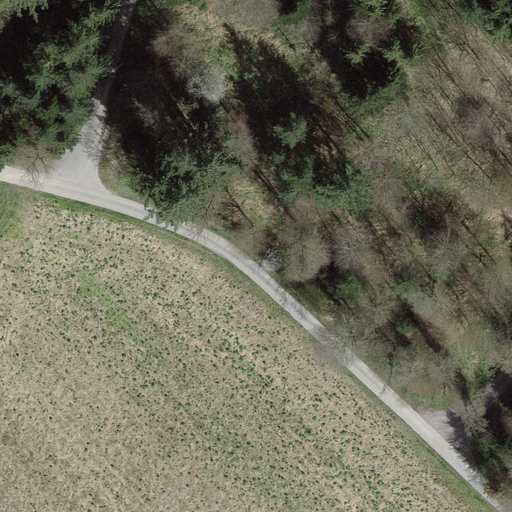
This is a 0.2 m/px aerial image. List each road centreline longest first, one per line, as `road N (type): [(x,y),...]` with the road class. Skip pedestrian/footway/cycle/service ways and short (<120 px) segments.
road 1 (residential): [(509,511),(231,252),(123,205),(0,173)]
road 2 (track): [(68,188),(134,0)]
